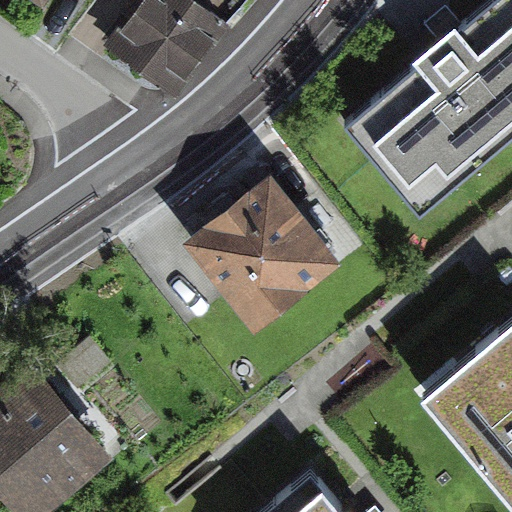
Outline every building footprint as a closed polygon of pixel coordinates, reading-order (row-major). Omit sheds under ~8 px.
[(227,16),(203,0),(131,0),(106,38),(179,88),(227,16)] [(420,210),(511,132),(511,0),(488,0),(345,122),(420,210)] [(183,229),(254,319),(344,248),(273,158),(183,229)] [(511,497),(511,317),(423,392),(511,497)] [(93,336),(63,360),(82,383),(112,359),(93,336)] [(46,511),(118,454),(35,353),(0,381),(0,493),(14,511),(46,511)] [(346,511),(319,480),(281,511),(346,511)]
